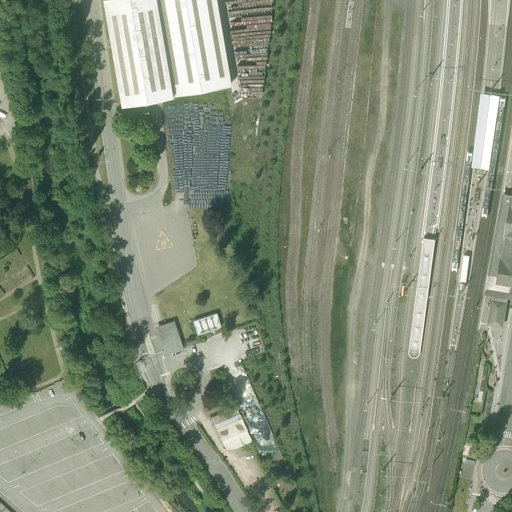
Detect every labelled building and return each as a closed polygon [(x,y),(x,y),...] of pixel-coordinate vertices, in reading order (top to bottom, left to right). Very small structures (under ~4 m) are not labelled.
[(103,0),(122,106),(225,88),(232,86),(216,0),(103,0)] [(481,94),(472,166),(488,169),(499,97),(481,94)] [(487,276),(497,278),(500,260),(502,261),(507,234),(506,234),(507,230),(511,202),(511,195),(502,194),(487,276)] [(511,202),(507,230),(506,234),(507,234),(502,261),(500,260),(497,278),(496,284),(511,287),(511,202)] [(419,355),(435,240),(432,240),(426,239),(423,239),(408,353),(409,356),(411,358),(414,359),(416,358),(418,357),(419,355)] [(469,257),(464,256),(459,283),(465,284),(469,257)] [(497,278),(487,276),(484,295),(493,297),(493,301),(507,303),(508,300),(511,300),(511,287),(496,284),(497,278)] [(507,303),(493,301),(488,326),(502,328),(507,303)] [(217,316),(193,324),(198,338),(222,330),(217,316)] [(155,330),(165,359),(184,353),(174,323),(155,330)] [(212,419),(227,455),(253,445),(238,409),(212,419)]
